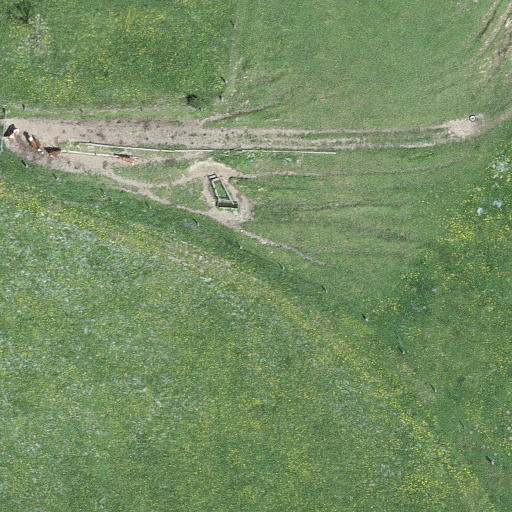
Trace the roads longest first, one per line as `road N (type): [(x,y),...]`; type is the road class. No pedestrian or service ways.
road 1 (track): [(0,176),(221,263),(349,337),(440,429),(488,511)]
road 2 (track): [(0,124),(441,135),(476,125),(511,98)]
